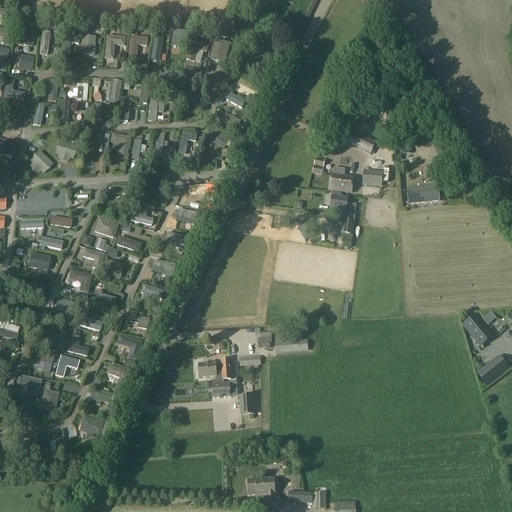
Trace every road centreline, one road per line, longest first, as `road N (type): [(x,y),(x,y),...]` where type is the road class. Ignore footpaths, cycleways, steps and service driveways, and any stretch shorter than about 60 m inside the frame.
road 1 (unclassified): [(81,511),(329,0)]
road 2 (unclassified): [(511,219),(374,0)]
